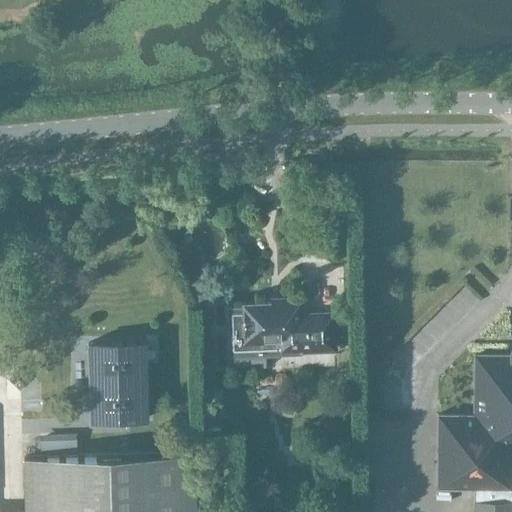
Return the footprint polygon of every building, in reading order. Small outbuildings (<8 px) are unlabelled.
[(242,341),(237,341),(233,343),(229,347),(227,351),(227,356),(229,361),(232,364),(237,366),(253,365),(252,342),(299,340),(299,349),(333,348),(332,314),(302,315),(302,299),(269,300),(269,304),(245,305),(246,321),(241,321),(242,341)] [(145,340),(88,342),(89,419),(147,417),(145,340)] [(473,413),(436,413),(435,488),(473,488),(472,511),(511,511),(511,348),(508,349),(508,353),(473,353),(473,413)] [(195,511),(194,452),(23,456),(24,511),(195,511)] [(327,482),(349,482),(349,464),(327,464),(327,482)]
